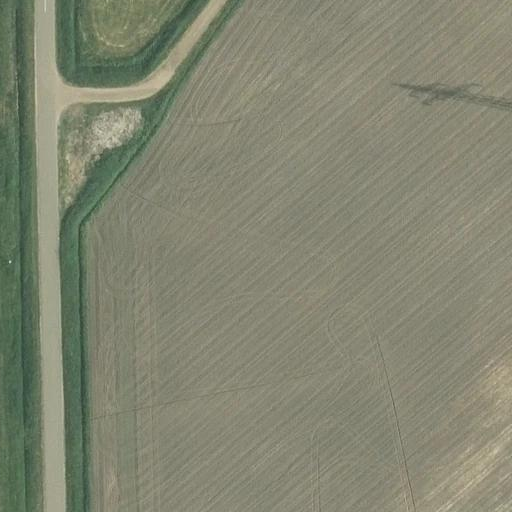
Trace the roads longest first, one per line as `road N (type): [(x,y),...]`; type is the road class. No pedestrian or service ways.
road 1 (unclassified): [(55,511),(45,97)]
road 2 (unclassified): [(167,73),(133,95),(45,97)]
